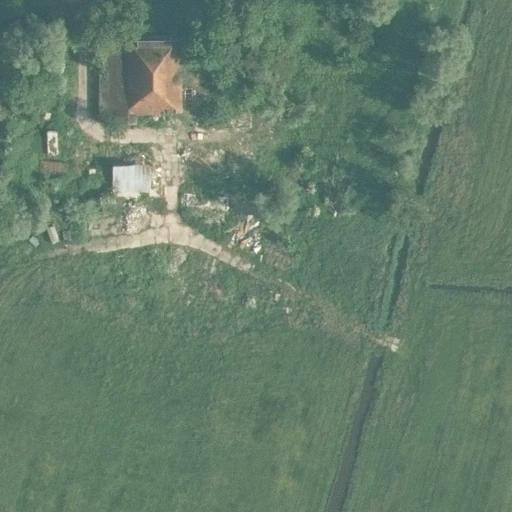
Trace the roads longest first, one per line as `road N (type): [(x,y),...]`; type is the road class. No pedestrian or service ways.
road 1 (track): [(419,264),(395,344),(169,231),(169,147),(88,127),(82,2),(68,0)]
road 2 (track): [(395,344),(358,511)]
